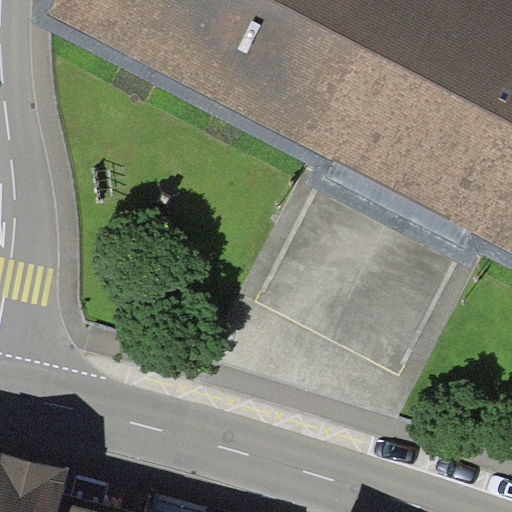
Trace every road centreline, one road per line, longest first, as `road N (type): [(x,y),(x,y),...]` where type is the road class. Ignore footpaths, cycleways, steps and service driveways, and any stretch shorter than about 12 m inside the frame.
road 1 (tertiary): [(0,393),(430,511)]
road 2 (tertiary): [(1,0),(15,162),(0,322)]
